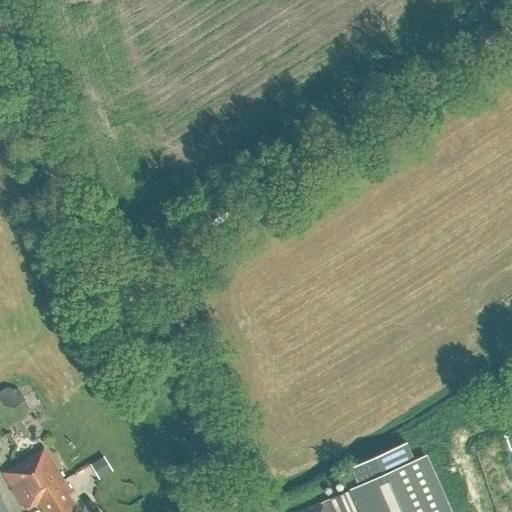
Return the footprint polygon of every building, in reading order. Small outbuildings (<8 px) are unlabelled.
[(21,405),(34,396),(24,382),(11,391),(21,405)] [(0,448),(0,453),(14,458),(18,445),(2,440),(0,448)] [(44,511),(75,511),(76,511),(66,496),(71,493),(45,450),(1,476),(21,510),(37,500),(44,511)] [(350,489),(295,511),(449,511),(425,456),(350,489)] [(89,465),(98,480),(111,472),(102,457),(89,465)] [(0,511),(8,511),(0,497),(0,511)]
